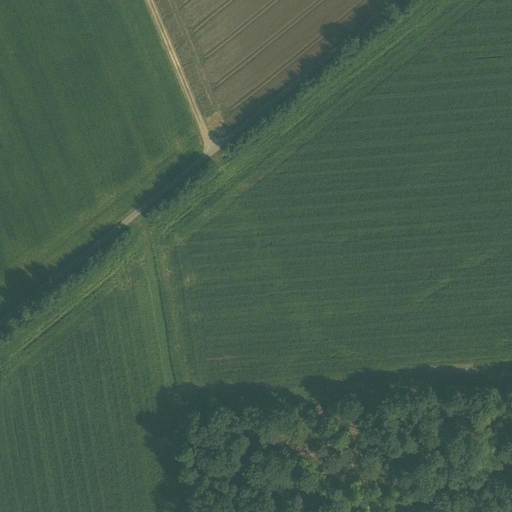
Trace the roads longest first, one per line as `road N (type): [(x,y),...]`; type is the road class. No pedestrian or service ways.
road 1 (unclassified): [(0,325),(398,0)]
road 2 (track): [(212,153),(277,288),(305,327),(361,357),(421,372),(511,369)]
road 3 (track): [(212,153),(147,0)]
